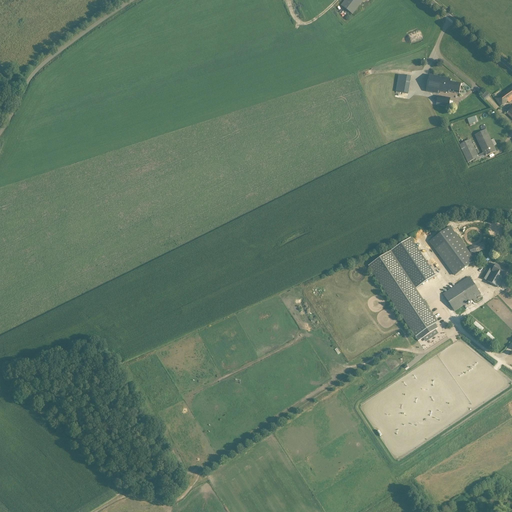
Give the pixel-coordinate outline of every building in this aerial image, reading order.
[(345,0),(341,6),(352,15),(363,0),(345,0)] [(402,131),(409,76),(396,75),(389,129),(402,131)] [(438,94),(438,93),(440,94),(441,91),(449,93),(449,92),(459,94),(461,84),(451,82),(451,80),(429,75),(426,91),(438,94)] [(511,87),(495,99),(501,106),(508,102),(509,103),(511,100),(511,87)] [(423,128),(423,124),(424,120),(425,112),(430,113),(429,123),(443,125),(446,107),(449,107),(450,98),(438,96),(437,99),(433,98),(432,101),(428,100),(428,97),(416,95),(410,126),(418,128),(418,127),(423,128)] [(467,119),(469,125),(477,122),(475,117),(467,119)] [(496,152),(494,146),(496,145),(494,139),(491,141),(486,130),(475,135),(483,153),(478,156),(470,140),(459,145),(468,163),(472,161),(473,163),(480,159),(479,158),(484,155),(485,157),(496,152)] [(457,234),(451,226),(431,240),(437,248),(457,234)] [(416,289),(436,276),(413,241),(411,238),(391,251),(368,266),(379,283),(399,312),(415,338),(418,342),(421,340),(438,328),(435,324),(438,322),(416,289)] [(471,254),(476,253),(480,252),(486,250),(484,243),(469,248),(471,254)] [(498,288),(504,278),(508,271),(496,264),(493,269),(488,266),(481,278),(498,288)] [(454,311),(472,300),(474,302),(478,300),(476,297),(481,294),(469,277),(443,295),(454,311)] [(480,332),(483,329),(475,321),(472,324),(480,332)]
